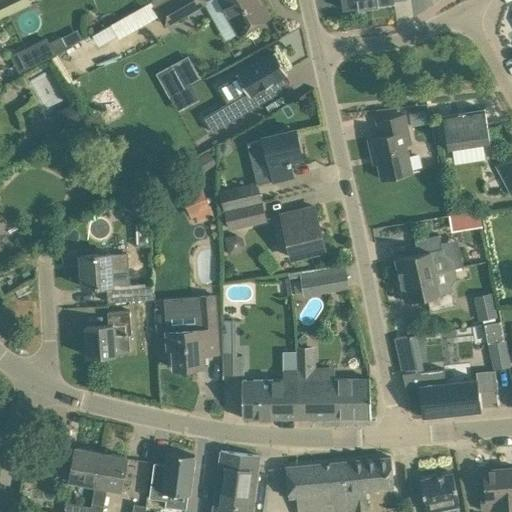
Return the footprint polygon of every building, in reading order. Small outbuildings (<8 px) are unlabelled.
[(206,0),(170,0),(157,8),(162,17),(167,25),(208,2),(206,0)] [(221,0),(240,32),(269,16),(260,0),(221,0)] [(341,0),(343,9),(358,6),(359,8),(368,6),(367,0),(341,0)] [(157,8),(154,3),(112,27),(121,41),(162,17),(157,8)] [(46,37),(25,48),(34,65),(56,54),(54,52),(66,46),(61,36),(49,42),(46,37)] [(246,91),(203,117),(212,132),(273,96),(267,86),(288,73),(275,52),(237,75),(246,91)] [(188,56),(157,72),(177,109),(198,98),(190,83),(200,78),(188,56)] [(62,108),(71,127),(85,120),(76,101),(62,108)] [(485,109),(443,115),(448,149),(453,149),(455,163),(485,158),(482,144),(491,143),(485,109)] [(369,138),(373,156),(377,155),(382,179),(412,172),(406,145),(410,144),(404,114),(377,120),(381,136),(369,138)] [(290,160),(302,157),(295,129),(247,140),(251,158),(268,154),(274,180),(292,175),(289,164),(291,163),(290,160)] [(72,145),(85,159),(100,144),(87,131),(72,145)] [(9,154),(0,159),(0,170),(1,172),(15,164),(9,154)] [(511,156),(496,164),(511,194),(511,156)] [(95,182),(108,205),(129,193),(116,170),(95,182)] [(221,192),(225,210),(262,201),(258,184),(221,192)] [(202,187),(182,195),(191,217),(196,215),(198,221),(214,214),(202,187)] [(121,198),(126,218),(144,213),(139,194),(121,198)] [(262,201),(225,210),(230,228),(266,219),(262,201)] [(281,214),(291,258),(325,249),(314,206),(281,214)] [(477,210),(449,216),(452,231),(480,226),(477,210)] [(226,236),(230,253),(246,250),(242,233),(226,236)] [(418,253),(395,258),(400,279),(432,272),(436,271),(455,267),(453,258),(443,253),(439,234),(415,239),(418,253)] [(31,240),(22,245),(28,255),(37,250),(31,240)] [(81,254),(83,286),(128,284),(135,283),(134,266),(129,267),(128,251),(81,254)] [(302,270),(306,293),(347,286),(343,262),(302,270)] [(432,272),(400,279),(405,301),(427,296),(430,310),(455,305),(451,286),(457,276),(455,267),(436,271),(432,272)] [(10,276),(0,281),(0,282),(4,289),(14,283),(10,276)] [(135,283),(128,284),(129,297),(153,295),(152,282),(135,283)] [(492,292),(474,295),(479,320),(497,316),(492,292)] [(204,354),(219,353),(215,294),(197,296),(200,326),(166,328),(167,348),(172,348),(174,368),(205,366),(204,354)] [(108,324),(86,326),(88,356),(131,353),(130,334),(132,334),(130,310),(108,311),(108,324)] [(225,319),(226,374),(246,373),(245,354),(239,354),(239,318),(225,319)] [(406,388),(419,386),(423,416),(481,409),(477,379),(444,382),(442,369),(422,371),(414,333),(395,338),(406,388)] [(490,344),(495,369),(511,366),(506,340),(490,344)] [(315,369),(295,369),(295,379),(295,417),(371,416),(370,378),(351,378),(316,379),(315,369)] [(295,417),(295,379),(242,379),(243,418),(295,417)] [(45,444),(31,442),(29,455),(42,457),(45,444)] [(70,479),(95,484),(100,451),(75,447),(70,479)] [(95,484),(91,506),(90,511),(103,511),(109,486),(121,488),(127,456),(100,451),(95,484)] [(253,511),(261,456),(221,451),(213,511),(253,511)] [(151,463),(146,498),(165,501),(166,493),(189,496),(193,455),(164,452),(163,464),(151,463)] [(391,456),(286,466),(289,498),(296,497),(297,511),(353,511),(368,511),(366,488),(394,486),(391,456)] [(486,494),(480,495),(481,510),(498,508),(498,511),(511,511),(511,467),(484,470),(486,494)] [(453,472),(420,479),(427,511),(459,511),(458,506),(460,506),(453,472)] [(66,502),(63,511),(90,511),(91,506),(66,502)]
